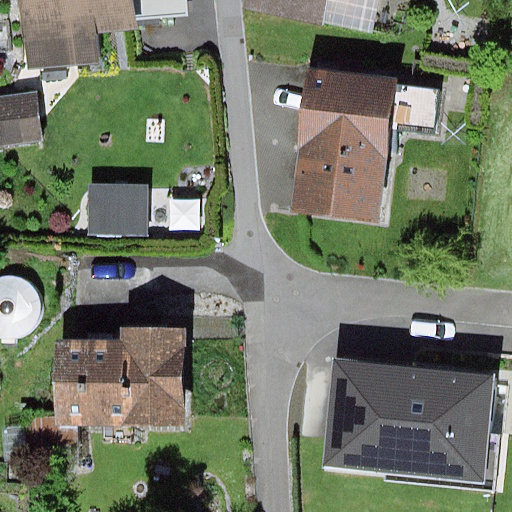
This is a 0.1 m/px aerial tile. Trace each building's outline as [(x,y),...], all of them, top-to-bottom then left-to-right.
[(165,0),(40,0),(45,41),(168,26),(165,0)] [(263,0),(261,10),(338,27),(344,0),(263,0)] [(434,98),(344,82),(320,213),(410,229),(434,98)] [(216,341),(83,339),(81,431),(214,433),(216,341)] [(495,378),(333,361),(323,467),(485,487),(495,378)]
